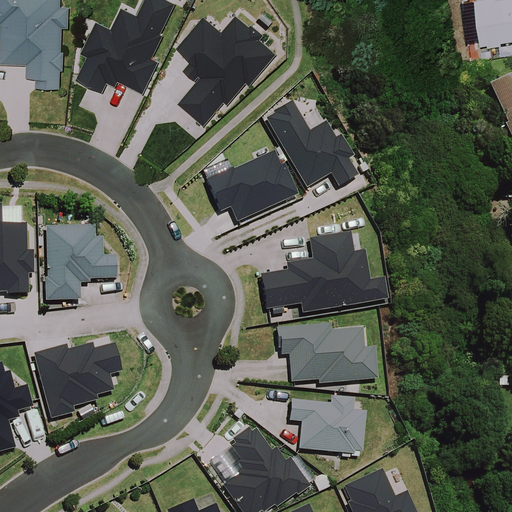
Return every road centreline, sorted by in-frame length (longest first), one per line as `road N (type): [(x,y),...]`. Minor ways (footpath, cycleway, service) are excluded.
road 1 (residential): [(7,511),(72,466),(157,427),(184,394),(192,333)]
road 2 (residential): [(0,157),(23,153),(87,165),(141,207),(175,272)]
